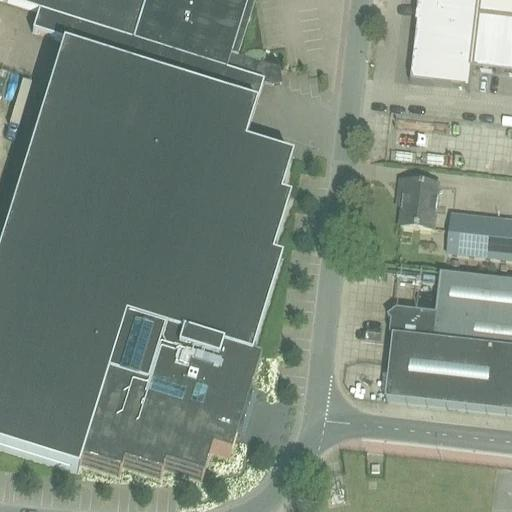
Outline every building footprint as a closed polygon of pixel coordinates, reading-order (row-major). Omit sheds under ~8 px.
[(0,0),(0,1),(38,14),(41,15),(223,71),(223,73),(224,73),(224,72),(230,54),(238,56),(255,0),(0,0)] [(418,25),(416,25),(416,28),(418,28),(476,35),(477,20),(479,6),(426,0),(419,0),(419,2),(421,3),(418,25)] [(479,0),(479,6),(477,20),(506,24),(508,0),(479,0)] [(280,200),(291,162),(244,147),(264,84),(224,72),(224,73),(223,73),(223,71),(41,15),(38,14),(32,34),(63,43),(62,48),(60,48),(0,242),(0,451),(76,475),(79,466),(119,479),(122,469),(160,481),(163,471),(201,483),(210,454),(229,460),(234,444),(235,440),(236,438),(225,435),(237,398),(247,402),(252,386),(259,363),(250,360),(281,263),(271,260),(289,203),(280,200)] [(476,35),(472,64),(471,73),(500,77),(506,24),(477,20),(476,35)] [(511,24),(506,24),(500,77),(511,77),(511,24)] [(476,35),(418,28),(415,57),(472,64),(476,35)] [(412,82),(410,82),(409,85),(469,92),(471,73),(472,64),(415,57),(412,82)] [(499,187),(498,163),(447,165),(448,188),(499,187)] [(401,230),(434,234),(439,189),(401,185),(399,199),(404,199),(401,230)] [(511,225),(452,219),(447,259),(511,265),(511,225)] [(511,285),(441,278),(437,318),(397,313),(388,320),(395,329),(387,405),(511,418),(511,285)] [(367,508),(379,501),(369,485),(358,492),(367,508)]
